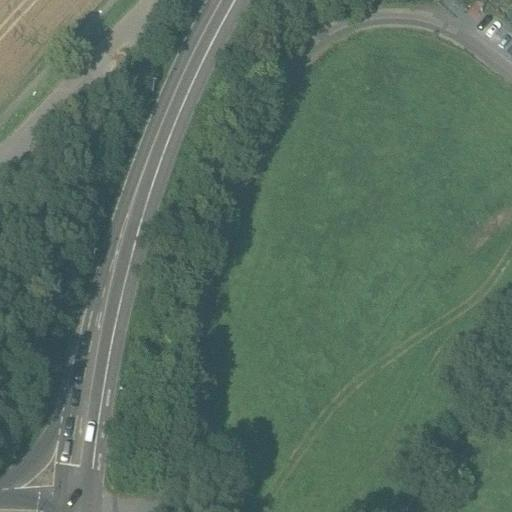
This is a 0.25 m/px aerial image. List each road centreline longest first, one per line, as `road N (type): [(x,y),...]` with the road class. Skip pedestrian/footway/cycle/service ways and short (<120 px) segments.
road 1 (residential): [(119,511),(165,507),(191,476),(188,386),(213,261),(251,140),(306,50),(356,23),(417,17),(443,24),(511,74)]
road 2 (primary): [(89,380),(154,145),(223,0)]
road 3 (track): [(152,0),(0,161)]
road 4 (primary): [(89,380),(44,452),(0,490)]
road 5 (primary): [(89,380),(73,511)]
